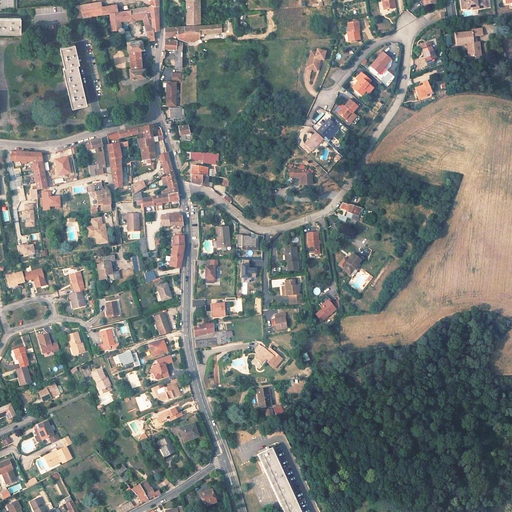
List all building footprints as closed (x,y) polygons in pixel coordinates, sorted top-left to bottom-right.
[(78,5),(80,17),(93,15),(97,15),(110,13),(117,12),(116,6),(102,8),(100,0),(94,0),(78,2),(78,5)] [(186,0),(186,24),(200,23),(199,0),(186,0)] [(382,0),(384,9),(395,7),(393,0),(382,0)] [(151,4),(147,6),(147,11),(150,11),(151,15),(153,29),(158,29),(158,5),(153,6),(151,4)] [(147,11),(147,6),(130,10),(131,15),(147,11)] [(135,19),(142,18),(145,16),(151,15),(150,11),(147,11),(131,15),(130,10),(117,12),(117,20),(119,20),(119,21),(127,20),(135,20),(135,19)] [(120,28),(119,21),(119,20),(117,20),(117,12),(110,13),(111,29),(119,30),(119,31),(119,32),(120,32),(120,33),(121,33),(122,32),(123,31),(123,30),(123,29),(122,29),(121,28),(120,28)] [(145,16),(142,18),(144,25),(143,26),(144,29),(145,34),(147,34),(148,34),(153,34),(154,34),(153,31),(153,29),(151,15),(145,16)] [(21,18),(0,17),(0,32),(21,33),(21,18)] [(357,21),(346,22),(347,31),(349,40),(358,39),(357,30),(358,29),(357,21)] [(164,35),(171,36),(175,34),(189,32),(189,26),(165,28),(164,35)] [(479,33),(478,26),(470,27),(470,29),(454,31),(455,43),(466,41),(467,54),(479,53),(477,40),(471,41),(471,34),(479,33)] [(186,41),(194,41),(199,38),(199,31),(189,32),(175,34),(177,37),(179,38),(186,37),(186,41)] [(142,40),(127,41),(127,50),(128,50),(131,71),(129,71),(130,77),(145,76),(144,68),(142,68),(140,49),(142,49),(142,40)] [(163,48),(175,49),(175,63),(181,64),(182,43),(178,41),(175,40),(165,40),(163,48)] [(437,58),(431,41),(420,45),(426,62),(437,58)] [(74,43),(59,47),(64,67),(62,68),(71,108),(86,104),(77,64),(79,64),(74,43)] [(310,50),(306,61),(312,63),(311,66),(316,67),(319,58),(322,60),(325,51),(316,48),(315,51),(310,50)] [(383,51),(370,66),(376,71),(377,72),(386,62),(391,57),(383,51)] [(312,63),(306,61),(305,66),(315,70),(316,67),(311,66),(312,63)] [(393,72),(397,64),(392,61),(388,69),(393,72)] [(377,72),(379,74),(388,64),(386,62),(377,72)] [(376,71),(370,66),(368,70),(373,75),(376,71)] [(372,82),(361,73),(355,79),(358,81),(351,88),(360,96),(365,92),(368,95),(374,88),(369,84),(372,82)] [(181,74),(172,74),(172,82),(175,82),(181,82),(181,74)] [(358,81),(355,79),(349,85),(351,88),(358,81)] [(432,91),(428,80),(423,82),(424,85),(419,86),(420,89),(417,90),(419,96),(432,91)] [(172,82),(166,82),(166,106),(175,106),(175,82),(172,82)] [(344,119),(357,106),(349,99),(343,106),(337,112),(344,119)] [(343,106),(341,104),(335,111),(337,112),(343,106)] [(181,108),(171,107),(171,116),(182,117),(181,108)] [(336,125),(328,118),(319,129),(316,132),(323,138),(326,135),(326,136),(336,125)] [(190,132),(188,124),(178,125),(180,134),(181,134),(190,132)] [(117,138),(136,135),(139,149),(141,149),(146,147),(145,138),(144,127),(138,128),(130,130),(126,131),(119,132),(116,133),(117,138)] [(181,139),(181,142),(190,143),(190,132),(181,134),(181,139)] [(304,143),(312,150),(323,139),(323,138),(316,132),(315,132),(304,143)] [(141,149),(142,160),(154,158),(154,151),(153,141),(152,138),(145,138),(146,147),(141,149)] [(100,139),(86,144),(88,150),(96,148),(95,150),(95,153),(97,154),(99,163),(97,163),(97,166),(89,168),(91,178),(92,177),(96,177),(96,176),(95,171),(102,170),(106,169),(105,164),(103,154),(101,154),(99,147),(102,146),(100,139)] [(174,154),(182,152),(179,142),(179,140),(171,141),(174,154)] [(120,159),(121,159),(118,144),(116,143),(108,145),(107,145),(109,159),(113,184),(116,187),(121,187),(121,177),(120,159)] [(16,152),(16,161),(32,162),(37,190),(46,188),(41,153),(16,152)] [(178,164),(181,163),(180,160),(184,160),(187,161),(190,160),(190,153),(182,152),(174,154),(178,164)] [(168,153),(161,154),(166,173),(173,171),(168,153)] [(190,160),(202,160),(202,162),(215,163),(214,154),(205,153),(190,153),(190,160)] [(336,162),(340,157),(337,154),(332,159),(336,162)] [(67,158),(55,161),(58,176),(70,174),(67,158)] [(166,189),(166,195),(178,193),(176,184),(173,171),(166,173),(169,188),(166,189)] [(296,172),(291,172),(292,179),(296,179),(296,180),(303,180),(304,188),(314,187),(314,177),(308,172),(296,173),(296,172)] [(97,182),(107,180),(106,174),(103,175),(96,176),(96,177),(97,182)] [(202,176),(191,176),(191,182),(200,185),(202,176)] [(144,187),(142,181),(131,185),(133,195),(140,190),(144,187)] [(93,186),(87,187),(88,193),(91,192),(92,198),(96,197),(97,204),(101,204),(101,205),(104,205),(105,211),(111,210),(110,202),(110,195),(109,190),(102,191),(102,190),(94,192),(93,186)] [(142,199),(140,190),(133,195),(134,201),(142,199)] [(166,195),(142,200),(143,206),(144,211),(159,207),(158,204),(172,202),(178,200),(178,193),(166,195)] [(25,222),(25,227),(34,227),(33,203),(23,204),(24,210),(20,211),(21,222),(25,222)] [(354,214),(353,219),(357,221),(360,222),(360,216),(362,208),(343,204),(340,208),(348,210),(348,212),(354,214)] [(169,209),(169,215),(170,219),(182,220),(180,208),(169,209)] [(127,213),(128,224),(130,224),(130,230),(140,230),(138,212),(127,213)] [(162,225),(184,226),(182,220),(170,219),(169,215),(161,215),(162,225)] [(97,236),(98,244),(109,242),(107,228),(105,228),(103,221),(94,222),(95,229),(91,229),(92,234),(94,234),(95,236),(97,236)] [(216,243),(217,250),(225,249),(224,245),(229,245),(227,229),(216,230),(217,240),(218,240),(219,242),(216,243)] [(307,236),(308,253),(313,252),(318,252),(316,235),(307,236)] [(184,236),(173,237),(173,246),(184,245),(184,236)] [(255,240),(255,239),(248,239),(248,237),(241,237),(241,236),(236,236),(236,247),(241,247),(255,248),(255,240)] [(155,251),(154,238),(146,237),(139,240),(141,253),(155,251)] [(258,251),(258,240),(255,240),(255,248),(241,247),(241,251),(258,251)] [(173,246),(173,247),(170,262),(174,263),(175,264),(175,267),(180,268),(184,245),(173,246)] [(33,246),(22,246),(23,257),(34,257),(33,246)] [(286,248),(287,270),(297,269),(296,247),(286,248)] [(354,253),(342,267),(351,273),(362,260),(354,253)] [(104,263),(101,263),(102,268),(98,269),(100,280),(107,278),(106,275),(110,274),(112,280),(113,280),(113,281),(120,280),(119,271),(112,272),(111,267),(110,262),(114,261),(115,261),(114,255),(103,257),(104,263)] [(132,258),(133,273),(142,272),(141,257),(132,258)] [(218,259),(209,259),(209,266),(203,266),(203,279),(206,279),(206,283),(213,283),(213,279),(214,279),(214,267),(218,267),(218,259)] [(250,266),(250,261),(244,261),(243,265),(242,278),(257,279),(257,270),(249,269),(249,266),(250,266)] [(45,285),(41,269),(24,273),(26,281),(33,279),(35,288),(45,285)] [(80,272),(69,274),(72,283),(70,284),(72,290),(75,289),(76,293),(81,292),(85,291),(80,272)] [(21,273),(5,277),(8,287),(17,285),(24,283),(21,273)] [(281,291),(282,297),(288,296),(289,305),(299,304),(299,299),(300,299),(300,294),(297,295),(296,286),(293,286),(293,281),(284,282),(285,287),(285,290),(281,291)] [(173,299),(168,283),(157,286),(162,302),(173,299)] [(70,294),(73,309),(85,306),(81,292),(76,293),(70,294)] [(115,302),(105,304),(106,312),(107,318),(117,316),(115,302)] [(322,321),(336,310),(333,306),(330,302),(323,307),(324,308),(316,314),(322,321)] [(222,304),(211,305),(212,311),(210,311),(211,318),(223,317),(222,304)] [(169,333),(163,315),(153,318),(155,323),(158,332),(159,336),(169,333)] [(274,316),(276,325),(275,327),(276,331),(286,329),(284,318),(282,319),(281,315),(274,316)] [(213,332),(212,324),(193,327),(194,335),(213,332)] [(113,345),(110,330),(100,332),(102,345),(103,347),(109,346),(113,345)] [(224,331),(216,332),(217,338),(210,340),(205,340),(195,341),(196,349),(227,344),(224,331)] [(79,343),(76,332),(66,335),(70,347),(71,347),(73,354),(83,351),(81,343),(79,343)] [(42,353),(51,350),(52,352),(58,350),(56,342),(50,344),(47,334),(37,337),(42,353)] [(167,352),(163,341),(149,345),(153,357),(167,352)] [(260,346),(254,352),(257,355),(260,357),(257,359),(264,365),(266,363),(272,367),(274,369),(276,367),(282,359),(271,350),(268,353),(267,351),(260,346)] [(23,348),(13,351),(14,356),(16,355),(18,361),(20,368),(26,366),(27,366),(24,353),(23,348)] [(172,362),(170,355),(157,360),(158,365),(153,367),(152,370),(155,371),(153,374),(155,379),(158,380),(169,376),(167,370),(165,370),(163,366),(172,362)] [(23,385),(31,382),(26,366),(20,368),(16,370),(18,377),(20,376),(23,385)] [(110,386),(106,378),(105,379),(101,370),(92,375),(96,383),(97,383),(101,391),(103,395),(112,391),(110,387),(110,386)] [(179,387),(176,379),(170,381),(171,386),(163,389),(162,389),(161,385),(153,388),(156,397),(157,396),(159,400),(163,402),(167,400),(178,396),(175,388),(179,387)] [(56,387),(54,383),(45,387),(46,389),(38,392),(43,402),(50,398),(50,397),(59,392),(56,387)] [(59,392),(50,397),(50,398),(63,392),(60,385),(56,387),(59,392)] [(271,406),(268,388),(257,390),(259,408),(271,406)] [(10,404),(0,408),(0,417),(6,415),(8,419),(16,416),(10,404)] [(281,406),(273,409),(275,415),(283,411),(281,406)] [(182,416),(180,413),(175,415),(174,412),(175,411),(174,409),(166,412),(162,414),(157,416),(158,418),(155,419),(158,424),(165,421),(164,418),(169,416),(169,418),(169,419),(170,422),(182,416)] [(34,426),(38,435),(34,436),(37,442),(48,437),(51,444),(59,441),(56,434),(53,435),(46,421),(34,426)] [(198,436),(193,423),(179,428),(184,442),(198,436)] [(65,446),(72,443),(67,437),(60,440),(64,447),(65,446)] [(174,452),(166,438),(160,441),(163,448),(159,449),(164,458),(174,452)] [(51,465),(61,461),(62,463),(71,458),(65,446),(64,447),(57,450),(56,450),(46,455),(51,465)] [(297,511),(269,448),(253,455),(279,511),(297,511)] [(9,459),(0,463),(0,473),(3,473),(4,472),(8,483),(17,480),(12,469),(13,468),(9,459)] [(118,477),(126,469),(122,464),(113,471),(118,477)] [(149,481),(162,470),(156,464),(151,468),(153,470),(145,476),(149,481)] [(34,478),(24,483),(26,487),(36,482),(34,478)] [(150,489),(147,484),(140,488),(148,500),(153,497),(154,498),(160,495),(158,491),(154,493),(151,488),(150,489)] [(136,497),(141,504),(142,504),(142,503),(147,502),(147,500),(148,500),(140,488),(138,485),(130,490),(133,493),(136,497)] [(1,494),(4,500),(11,497),(8,490),(1,494)] [(199,506),(214,503),(211,490),(198,493),(200,500),(197,501),(199,506)] [(46,511),(44,505),(43,506),(39,497),(29,502),(33,510),(34,510),(35,511),(53,511),(53,510),(48,511),(46,511)] [(12,510),(13,511),(22,511),(21,509),(22,508),(18,501),(7,506),(10,510),(10,511),(12,510)] [(68,509),(69,511),(78,511),(77,509),(72,501),(66,504),(60,507),(62,511),(68,509)]
